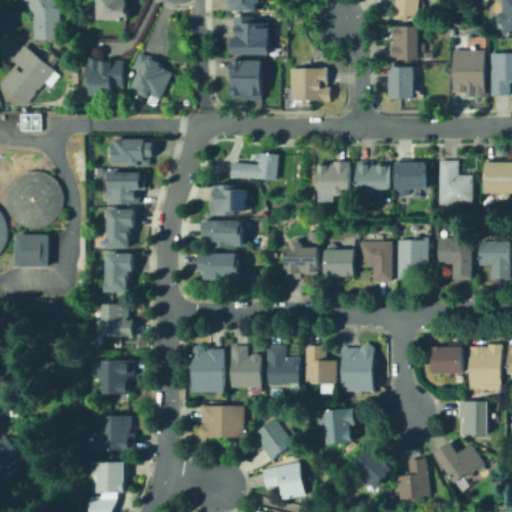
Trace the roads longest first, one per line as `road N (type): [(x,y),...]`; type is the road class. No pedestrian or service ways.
road 1 (residential): [(205,123),(174,207),(171,429),(165,480),(150,511)]
road 2 (residential): [(511,312),(172,311)]
road 3 (residential): [(511,127),(280,130),(205,123)]
